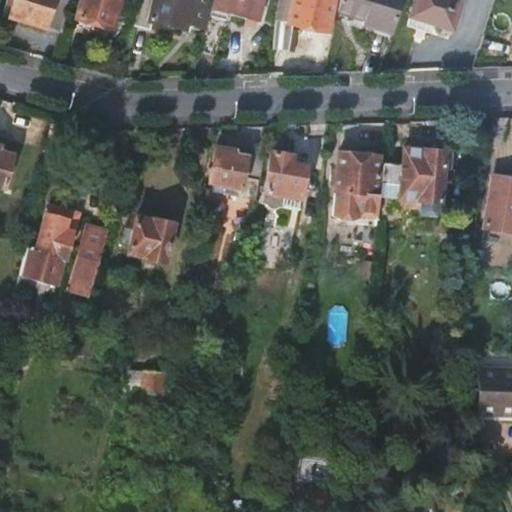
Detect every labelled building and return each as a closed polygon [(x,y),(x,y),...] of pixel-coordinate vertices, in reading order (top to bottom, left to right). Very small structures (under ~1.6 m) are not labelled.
[(12,0),(8,18),(63,33),(71,0),(12,0)] [(80,0),(76,17),(114,27),(121,0),(80,0)] [(142,0),(136,27),(153,31),(155,23),(184,30),(186,21),(208,27),(214,0),(142,0)] [(214,0),(208,27),(202,52),(220,56),(226,25),(231,10),(262,18),(266,0),(214,0)] [(296,0),(291,25),(294,25),(332,34),(338,0),(296,0)] [(347,0),(344,14),(369,22),(368,27),(393,35),(404,0),(347,0)] [(418,0),(413,17),(435,24),(434,28),(435,31),(437,34),(441,37),(444,38),(449,37),(453,35),(454,31),(454,28),(462,0),(418,0)] [(280,22),(275,52),(290,53),(294,25),(291,25),(280,22)] [(491,118),(487,141),(502,143),(507,118),(491,118)] [(213,150),(207,186),(240,192),(242,181),(258,184),(262,157),(246,155),(245,159),(229,156),(229,152),(213,150)] [(379,165),(376,194),(398,197),(398,189),(439,192),(442,153),(400,150),(399,167),(379,165)] [(0,190),(4,191),(13,158),(0,153),(0,190)] [(336,153),(330,215),(337,218),(348,220),(355,218),(356,212),(375,214),(375,208),(376,194),(373,194),(376,156),(336,153)] [(292,159),(270,154),(262,205),(283,209),(285,199),(301,201),(306,169),(291,166),(292,159)] [(511,183),(490,180),(482,229),(511,233),(511,183)] [(28,252),(21,277),(57,287),(64,262),(66,263),(73,235),(66,234),(69,223),(47,217),(36,255),(28,252)] [(84,225),(69,285),(90,291),(106,231),(84,225)] [(130,225),(119,263),(159,274),(169,236),(130,225)] [(511,373),(482,372),(480,417),(511,418),(511,373)] [(143,377),(136,413),(156,417),(163,382),(143,377)] [(300,479),(329,481),(330,455),(301,454),(300,479)] [(337,496),(305,494),(305,510),(336,511),(337,496)]
